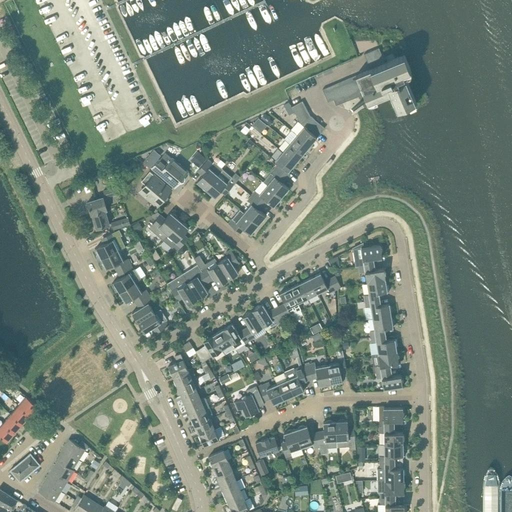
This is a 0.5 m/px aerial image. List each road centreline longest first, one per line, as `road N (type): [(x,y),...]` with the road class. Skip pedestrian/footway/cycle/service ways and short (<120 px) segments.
road 1 (unclassified): [(135,361),(0,100)]
road 2 (residential): [(257,257),(311,192),(310,174),(341,131),(312,93),(363,63)]
road 3 (residential): [(241,435),(322,399),(423,398)]
road 4 (residential): [(423,398),(394,228)]
road 5 (unclassified): [(201,511),(195,483),(135,361)]
road 6 (unclassified): [(135,361),(267,277)]
road 7 (residential): [(267,277),(381,221),(394,228)]
